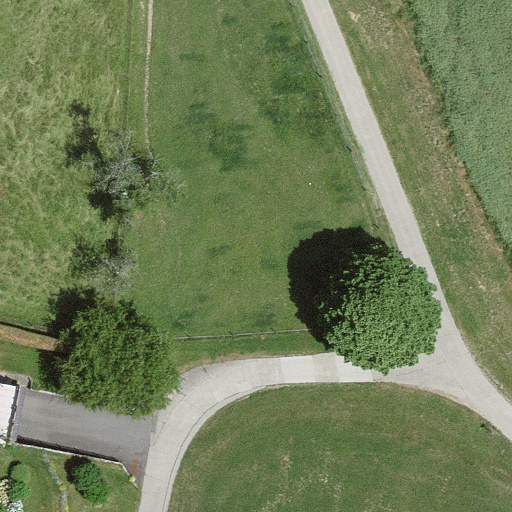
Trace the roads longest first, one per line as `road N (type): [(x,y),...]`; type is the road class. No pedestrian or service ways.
road 1 (track): [(455,375),(313,0)]
road 2 (residential): [(148,511),(156,470),(186,405),(229,376),(328,361),(455,375)]
